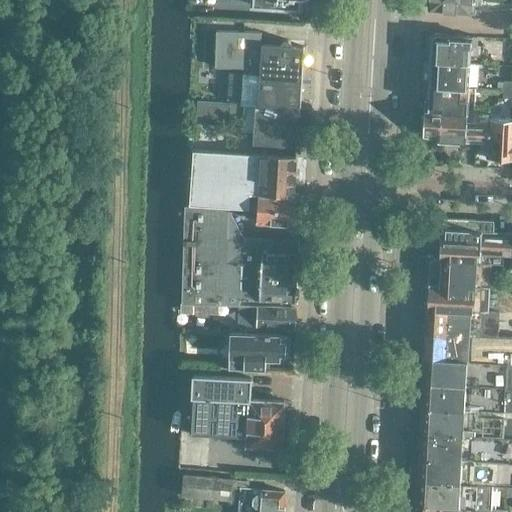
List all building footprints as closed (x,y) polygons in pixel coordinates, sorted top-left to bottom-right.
[(469,2),(469,0),(430,0),(429,8),(474,12),(475,3),(469,2)] [(259,69),(261,45),(262,24),(242,22),(241,33),(217,31),(217,34),(203,34),(202,59),(216,59),(216,67),(259,69)] [(469,63),(470,47),(477,47),(477,37),(450,35),(450,34),(435,33),(432,36),(431,46),(428,48),(428,55),(430,57),(430,61),(469,63)] [(301,47),(303,47),(303,46),(291,45),(291,44),(291,43),(290,41),(289,41),(288,40),(287,39),(286,39),(285,39),(284,40),(283,40),(281,41),(281,42),(280,43),(280,46),(261,45),(260,72),(244,71),(242,103),(298,106),(301,47)] [(511,55),(499,55),(498,63),(511,64),(511,60),(511,55)] [(468,89),(469,63),(430,61),(430,71),(427,73),(427,80),(429,82),(429,87),(468,89)] [(466,113),(468,89),(429,87),(428,98),(424,101),(424,111),(466,113)] [(230,125),(231,104),(198,102),(196,124),(230,125)] [(309,146),(311,113),(297,112),(298,108),(299,108),(300,106),(298,106),(242,103),(242,105),(256,105),(253,143),(309,146)] [(476,143),(478,121),(466,120),(466,113),(424,111),(424,115),(421,118),(421,124),(423,127),(422,137),(448,139),(451,142),(476,143)] [(510,159),(511,130),(511,114),(511,115),(511,119),(488,117),(487,122),(478,121),(476,143),(486,144),(486,157),(510,159)] [(296,158),(296,155),(193,150),(189,206),(228,208),(258,209),(259,193),(293,195),(294,180),(295,180),(295,179),(294,179),(296,159),(296,158)] [(293,198),(293,195),(259,193),(258,209),(257,221),(270,222),(271,222),(275,222),(276,222),(289,223),(289,224),(291,224),(291,223),(292,220),(292,219),(293,199),(293,198)] [(241,274),(242,250),(260,251),(261,238),(244,238),(228,208),(189,206),(185,206),(182,303),(240,305),(240,299),(241,274)] [(440,241),(440,250),(439,259),(504,262),(504,254),(505,232),(493,231),(494,220),(442,217),(441,232),(441,234),(443,234),(443,239),(440,241)] [(298,254),(295,253),(260,251),(242,250),(241,274),(296,276),(296,271),(297,271),(297,269),(300,267),(301,258),(298,256),(298,254)] [(502,282),(504,262),(439,259),(433,258),(429,261),(428,282),(476,285),(478,264),(481,264),(480,281),(502,282)] [(295,284),(296,276),(241,274),(240,299),(261,300),(295,302),(295,299),(298,297),(299,297),(299,289),(296,286),(296,284),(295,284)] [(476,285),(428,282),(427,282),(427,284),(428,284),(427,307),(472,310),(473,289),(476,289),(476,285)] [(511,287),(493,286),(493,298),(511,299),(511,287)] [(295,308),(258,306),(240,305),(239,325),(294,328),(295,308)] [(470,335),(472,310),(427,307),(427,308),(426,333),(470,335)] [(281,334),(230,331),(229,357),(221,357),(220,368),(265,369),(266,359),(280,360),(280,355),(282,353),(286,353),(286,352),(284,352),(284,342),(287,342),(287,341),(283,341),(281,339),(281,334)] [(511,337),(470,335),(426,333),(425,357),(468,360),(511,361),(511,337)] [(511,361),(468,360),(425,357),(423,382),(507,386),(511,386),(511,361)] [(251,379),(251,378),(193,374),(190,432),(247,436),(246,444),(289,446),(290,426),(284,426),(285,415),(283,415),(284,401),(250,399),(251,394),(250,394),(250,393),(250,384),(251,384),(251,383),(252,379),(251,379)] [(511,386),(507,386),(423,382),(422,406),(459,409),(476,410),(511,412),(511,386)] [(511,435),(511,415),(480,414),(480,415),(476,414),(476,410),(459,409),(422,406),(422,408),(421,430),(511,435)] [(511,459),(511,435),(421,430),(420,430),(420,432),(421,432),(419,455),(511,459)] [(511,486),(511,459),(419,455),(418,480),(417,481),(461,483),(511,486)] [(283,506),(285,491),(249,488),(250,481),(232,480),(184,475),(182,494),(230,499),(230,498),(240,499),(239,511),(251,511),(283,511),(284,506),(283,506)] [(459,507),(461,483),(417,481),(417,490),(417,505),(459,507)]
